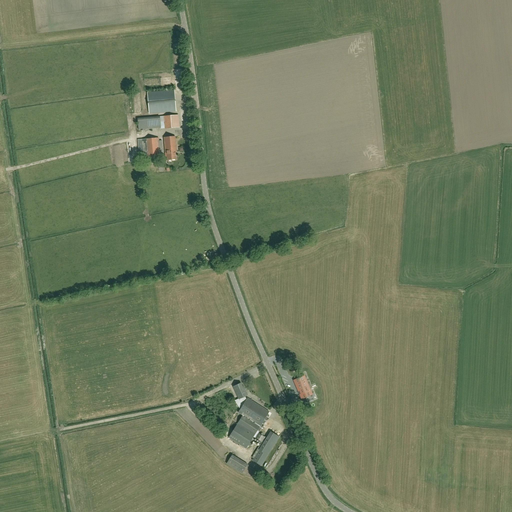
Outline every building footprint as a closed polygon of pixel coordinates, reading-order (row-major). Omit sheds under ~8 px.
[(174,90),(147,92),(149,113),(176,111),(174,90)] [(180,127),(178,115),(137,118),(138,129),(161,128),(165,128),(165,129),(180,127)] [(176,152),(177,152),(175,137),(164,138),(165,151),(172,150),(172,149),(174,149),(174,152),(176,152)] [(141,151),(141,154),(142,155),(149,155),(148,150),(151,150),(151,147),(150,139),(145,140),(145,144),(140,144),(141,151)] [(175,152),(176,152),(174,152),(174,149),(172,149),(172,150),(165,151),(166,157),(168,157),(168,160),(176,159),(175,152)] [(304,376),(293,380),(298,392),(299,391),(300,394),(299,394),(301,400),(308,397),(312,395),(304,376)] [(241,383),(233,387),(239,399),(235,401),(240,409),(238,412),(243,415),(237,423),(228,438),(246,448),(269,412),(247,398),(246,399),(245,396),(247,395),(244,389),(243,389),(241,383)] [(270,431),(252,460),(261,466),(279,437),(270,431)] [(258,433),(255,438),(262,442),(265,437),(258,433)] [(229,454),(224,464),(241,473),(247,463),(229,454)]
